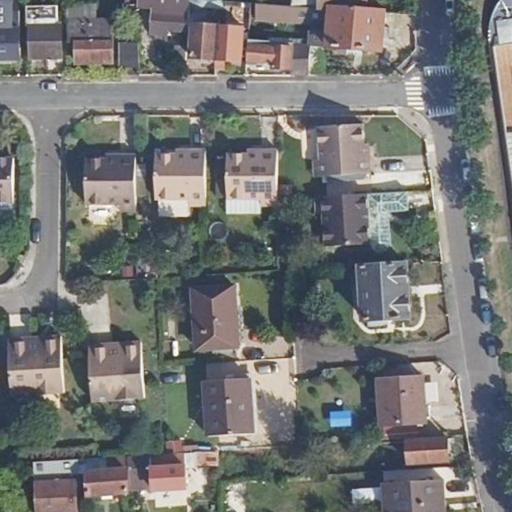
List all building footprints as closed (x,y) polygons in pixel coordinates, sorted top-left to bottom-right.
[(188,0),(182,0),(137,0),(137,8),(151,9),(151,37),(166,38),(166,33),(186,34),(188,0)] [(321,0),(321,8),(329,9),(366,11),(366,0),(321,0)] [(329,9),(321,8),(253,4),(253,21),(329,26),(329,9)] [(366,11),(329,9),(329,26),(328,47),(384,51),(386,12),(366,11)] [(0,12),(0,58),(20,59),(20,12),(0,12)] [(109,22),(68,23),(68,44),(77,44),(77,59),(114,59),(114,43),(110,43),(109,22)] [(216,60),(218,28),(192,26),(192,59),(216,60)] [(242,29),(218,28),(216,60),(232,60),(241,61),(242,29)] [(31,30),(32,59),(57,59),(57,30),(31,30)] [(140,43),(120,43),(121,70),(141,70),(140,43)] [(247,46),(247,62),(274,63),(274,70),(290,71),(292,49),(247,46)] [(308,77),(310,47),(292,46),(292,49),(290,71),(294,71),(294,77),(308,77)] [(325,48),(310,47),(308,77),(325,77),(325,48)] [(216,60),(216,69),(231,70),(232,60),(216,60)] [(366,160),(365,146),(364,125),(318,128),(322,177),(372,174),(371,160),(366,160)] [(279,200),(278,149),(262,149),(262,155),(249,155),(228,155),(228,200),(227,200),(226,216),(261,216),(261,206),(261,200),(279,200)] [(190,200),(207,200),(207,150),(194,150),(193,155),(157,157),(159,201),(190,200)] [(88,207),(121,207),(137,206),(137,157),(121,157),(121,162),(107,162),(86,162),(88,207)] [(0,164),(0,208),(16,209),(16,164),(0,164)] [(407,210),(407,191),(321,195),(321,211),(323,246),(368,243),(370,248),(373,251),(375,252),(382,252),(385,249),(387,246),(387,211),(407,210)] [(121,214),(137,214),(137,206),(121,207),(121,214)] [(361,268),(364,320),(410,319),(408,265),(361,268)] [(235,289),(194,292),(198,351),(239,348),(235,289)] [(11,348),(14,393),(65,390),(63,339),(42,340),(43,345),(11,348)] [(125,350),(92,352),(96,399),(148,395),(144,345),(124,346),(125,350)] [(250,380),(208,383),(210,438),(254,435),(250,380)] [(423,380),(379,382),(381,428),(426,425),(423,380)] [(447,439),(408,440),(409,463),(449,462),(447,439)] [(219,451),(195,451),(197,472),(219,472),(219,451)] [(129,456),(129,490),(186,488),(185,452),(129,456)] [(129,456),(111,457),(110,469),(129,469),(129,456)] [(50,461),(34,462),(35,474),(51,473),(50,461)] [(91,492),(129,490),(129,469),(110,469),(90,470),(91,492)] [(78,511),(77,479),(36,481),(36,511),(78,511)] [(443,511),(443,481),(382,483),(383,511),(443,511)]
